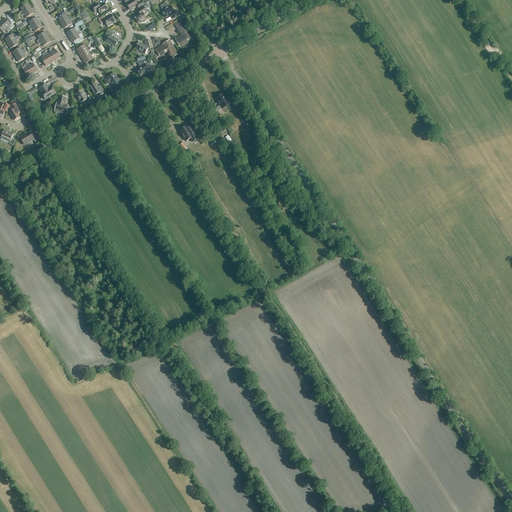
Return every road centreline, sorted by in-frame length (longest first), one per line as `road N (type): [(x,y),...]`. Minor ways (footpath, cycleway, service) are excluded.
road 1 (unclassified): [(511,505),(220,52)]
road 2 (unclassified): [(0,171),(139,96)]
